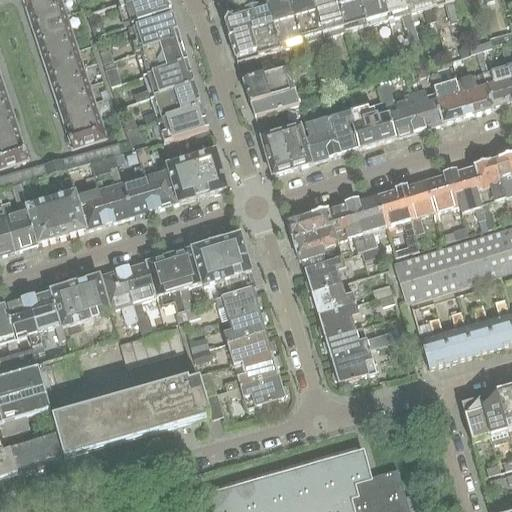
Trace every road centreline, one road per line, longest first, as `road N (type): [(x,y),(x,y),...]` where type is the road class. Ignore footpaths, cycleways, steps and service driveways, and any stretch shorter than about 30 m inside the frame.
road 1 (residential): [(13,511),(11,504),(323,420)]
road 2 (residential): [(259,212),(0,292)]
road 3 (residential): [(511,133),(259,212)]
road 4 (residential): [(190,0),(259,212)]
road 5 (residential): [(323,420),(259,212)]
road 6 (residential): [(470,511),(434,392)]
